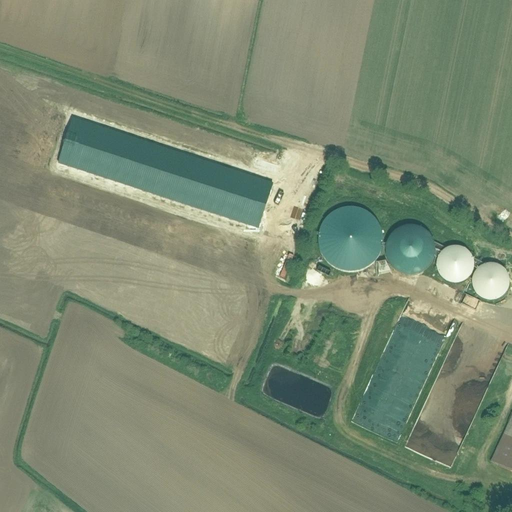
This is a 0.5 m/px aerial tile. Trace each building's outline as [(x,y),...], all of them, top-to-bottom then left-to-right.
[(316,239),(317,244),(318,250),(321,255),(324,260),(328,264),(333,267),(338,269),(344,271),(349,271),(355,270),(360,269),(366,267),(370,263),(374,259),(377,254),(380,249),(381,244),(382,238),(381,232),(380,227),(377,222),(374,217),(370,213),(365,210),(360,207),(355,206),(349,205),(343,206),(337,207),(332,210),(328,213),(324,217),(320,222),(318,227),(317,233),(316,239)] [(386,258),(390,264),(396,270),(404,273),(412,273),(420,271),(427,266),(432,259),(434,251),(433,243),(430,236),(424,230),(418,226),(411,225),(404,225),(397,228),(392,232),(388,238),(385,244),(385,251),(386,258)] [(453,245),(447,246),(442,249),(437,254),(435,259),(434,266),(436,272),(439,277),(444,281),(450,283),(456,283),(462,281),(467,277),(471,272),(472,266),(472,260),(469,254),(465,249),(460,246),(453,245)] [(488,266),(484,299),(507,302),(511,270),(488,266)] [(451,333),(459,336),(464,323),(456,320),(451,333)] [(511,412),(490,461),(511,470),(511,412)]
